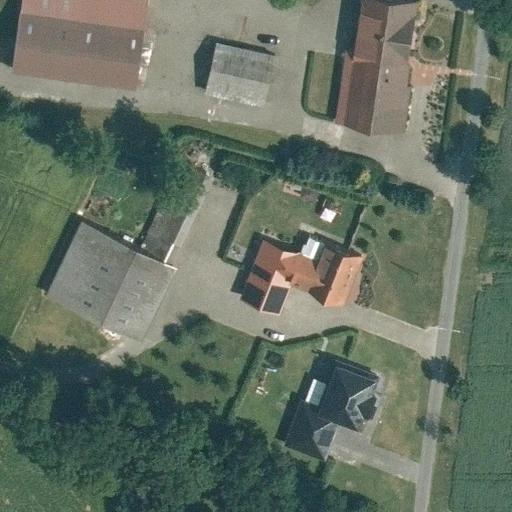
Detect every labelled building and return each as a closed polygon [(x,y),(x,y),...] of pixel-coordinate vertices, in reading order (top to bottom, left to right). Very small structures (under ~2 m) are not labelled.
[(155,0),(27,0),(19,67),(145,83),(155,0)] [(408,130),(428,0),(364,0),(343,119),(408,130)] [(282,53),(222,41),(211,88),(272,101),(282,53)] [(152,240),(89,213),(50,293),(142,340),(221,182),(184,166),(152,240)] [(327,184),(309,179),(305,196),(322,200),(327,184)] [(332,255),(269,231),(243,295),(287,313),(302,276),(354,296),(372,250),(339,236),(332,255)] [(333,402),(308,393),(293,443),(334,455),(347,414),(380,424),(396,370),(350,354),(333,402)]
